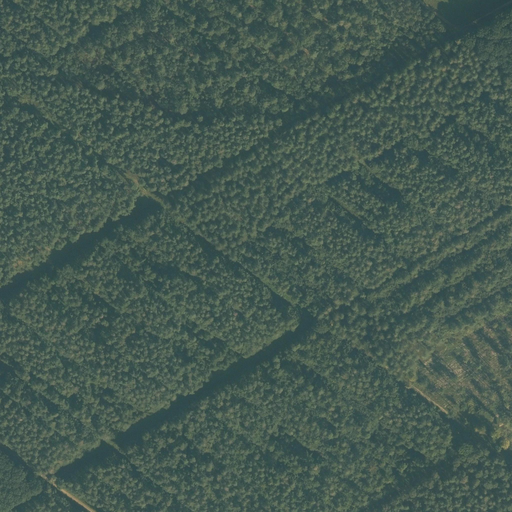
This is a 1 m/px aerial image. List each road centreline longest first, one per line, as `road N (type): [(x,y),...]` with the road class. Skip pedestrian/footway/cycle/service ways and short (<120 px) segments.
road 1 (track): [(0,287),(452,30)]
road 2 (track): [(0,83),(319,319)]
road 3 (track): [(0,511),(319,319)]
road 4 (unknown): [(319,319),(511,205)]
road 5 (unknown): [(319,319),(478,436)]
road 6 (unknown): [(4,86),(163,0)]
road 7 (track): [(357,511),(478,436)]
